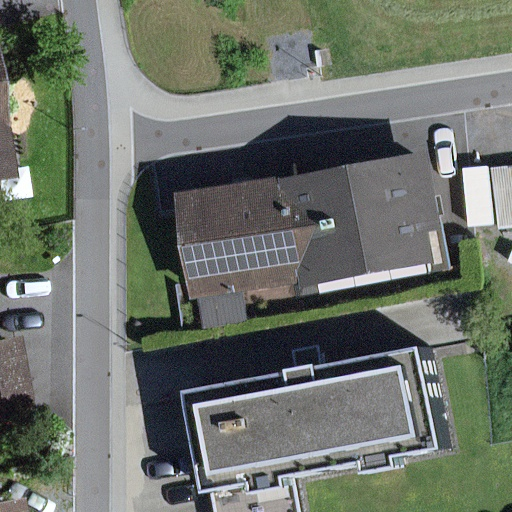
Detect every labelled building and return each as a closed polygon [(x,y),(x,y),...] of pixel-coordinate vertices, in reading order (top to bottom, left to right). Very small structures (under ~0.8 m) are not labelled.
[(450,151),(290,178),(307,280),(451,256),(446,225),(462,222),(450,151)] [(493,213),(511,209),(511,162),(486,166),(493,213)] [(222,327),(266,320),(260,286),(307,280),(290,178),(197,196),(214,294),(216,293),(222,327)] [(28,333),(0,338),(0,413),(43,404),(28,333)] [(443,347),(215,392),(234,489),(462,443),(443,347)] [(29,511),(25,492),(0,497),(0,511),(29,511)]
